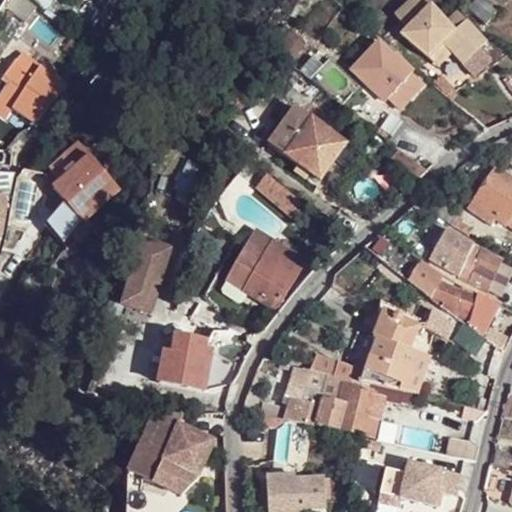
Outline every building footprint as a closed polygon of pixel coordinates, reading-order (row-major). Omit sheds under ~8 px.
[(32,5),(25,0),(14,0),(7,11),(21,23),(32,5)] [(414,0),(396,19),(408,31),(432,8),(423,0),(414,0)] [(499,16),(481,0),(479,0),(471,11),(489,27),(499,16)] [(427,63),(443,47),(452,56),(475,80),(492,65),(479,51),(486,45),(456,13),(446,23),(432,8),(408,31),(401,37),(427,63)] [(302,44),(290,35),(276,53),(293,66),(300,58),(297,53),(302,44)] [(379,46),(354,72),(385,101),(388,99),(404,113),(426,88),(379,46)] [(443,47),(427,63),(435,72),(452,56),(443,47)] [(50,91),(55,83),(57,81),(29,56),(21,67),(50,91)] [(21,67),(18,64),(2,84),(8,91),(0,101),(0,117),(8,125),(15,114),(25,123),(29,119),(39,128),(67,94),(55,83),(50,91),(21,67)] [(319,183),(345,146),(284,104),(259,141),(319,183)] [(500,144),(489,151),(495,162),(507,169),(511,160),(511,150),(501,144),(500,144)] [(80,145),(65,159),(76,172),(91,158),(80,145)] [(393,149),(384,161),(415,185),(428,173),(393,149)] [(12,151),(0,151),(0,177),(10,178),(11,167),(13,164),(12,151)] [(65,159),(52,171),(59,179),(62,183),(63,183),(54,191),(65,204),(83,224),(121,190),(91,158),(76,172),(65,159)] [(190,163),(175,192),(193,202),(207,173),(190,163)] [(265,180),(247,166),(239,179),(255,195),(265,180)] [(495,174),(487,169),(477,183),(486,188),(495,174)] [(511,213),(511,185),(495,174),(486,188),(474,205),(504,225),(511,213)] [(59,179),(45,190),(49,194),(62,183),(59,179)] [(0,216),(9,219),(12,212),(15,191),(17,180),(5,180),(1,201),(0,200),(0,216)] [(283,217),(294,201),(265,180),(255,195),(282,219),(283,217)] [(294,201),(283,217),(290,223),(301,206),(294,201)] [(433,218),(441,207),(429,201),(423,212),(433,218)] [(65,204),(46,226),(62,243),(83,224),(65,204)] [(458,217),(441,207),(433,218),(450,229),(467,238),(468,237),(468,234),(454,223),(458,217)] [(458,217),(454,223),(468,234),(468,237),(483,246),(488,236),(469,226),(475,218),(462,210),(458,217)] [(0,257),(1,257),(4,244),(6,233),(9,219),(0,216),(0,257)] [(449,233),(432,262),(460,278),(459,280),(481,291),(496,257),(494,256),(476,246),(475,247),(449,233)] [(254,234),(224,284),(245,296),(273,313),(302,263),(254,234)] [(124,309),(143,316),(156,281),(161,284),(172,252),(148,243),(124,309)] [(503,262),(496,257),(481,291),(494,298),(507,268),(506,268),(505,264),(503,262)] [(161,284),(156,281),(143,316),(149,318),(161,284)] [(430,300),(444,306),(445,300),(474,306),(476,299),(470,295),(439,283),(436,290),(425,283),(422,291),(431,299),(430,300)] [(245,296),(224,284),(220,292),(221,296),(235,305),(240,303),(245,296)] [(499,309),(476,299),(474,306),(471,322),(470,327),(484,337),(499,309)] [(471,322),(474,306),(445,300),(444,306),(443,312),(454,314),(454,319),(471,322)] [(425,324),(420,334),(443,347),(452,330),(431,313),(425,324)] [(356,346),(365,348),(369,326),(415,337),(417,329),(363,317),(356,346)] [(365,348),(356,385),(402,395),(411,357),(415,337),(369,326),(365,348)] [(168,356),(164,385),(201,392),(210,368),(209,364),(168,356)] [(297,373),(320,380),(321,364),(298,356),(297,373)] [(411,357),(402,395),(415,398),(425,361),(411,357)] [(320,380),(347,384),(350,368),(321,364),(320,380)] [(297,373),(292,371),(283,400),(288,402),(286,410),(285,413),(277,411),(261,407),(259,420),(282,424),(289,425),(310,430),(310,427),(311,424),(316,400),(317,396),(320,380),(297,373)] [(221,411),(231,381),(214,375),(203,406),(221,411)] [(246,397),(240,414),(252,417),(262,384),(253,380),(246,397)] [(316,400),(311,424),(375,438),(379,421),(365,417),(371,395),(350,390),(345,407),(316,400)] [(394,393),(381,391),(379,400),(392,403),(394,393)] [(401,398),(399,407),(408,409),(408,399),(401,398)] [(511,402),(506,401),(498,421),(511,423),(511,402)] [(153,420),(129,475),(182,499),(198,481),(215,443),(179,428),(183,419),(153,420)] [(462,465),(465,451),(447,449),(445,461),(462,465)] [(473,467),(477,454),(465,451),(462,465),(473,467)] [(435,494),(458,498),(462,477),(406,466),(404,476),(375,470),(366,511),(397,511),(399,504),(431,510),(435,494)] [(264,479),(266,511),(326,511),(324,475),(264,479)]
